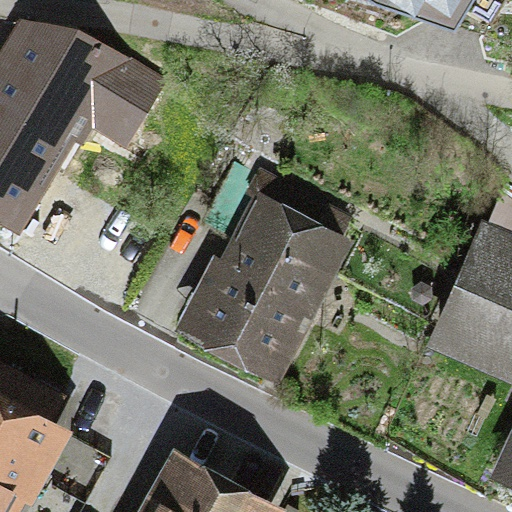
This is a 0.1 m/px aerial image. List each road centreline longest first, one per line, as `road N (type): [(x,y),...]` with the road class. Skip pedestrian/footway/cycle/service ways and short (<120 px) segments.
road 1 (unclassified): [(0,286),(441,511)]
road 2 (residential): [(6,0),(347,67)]
road 3 (residential): [(347,67),(222,0)]
